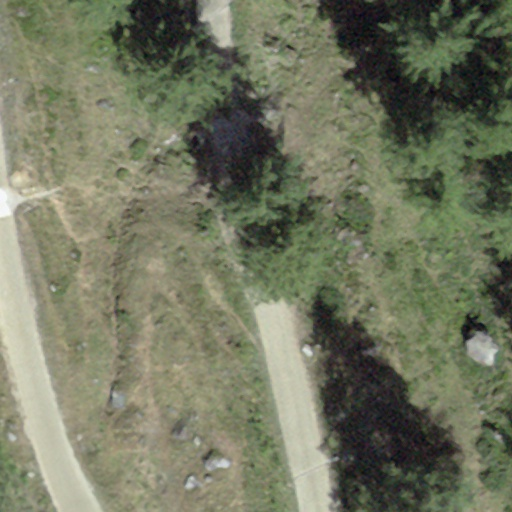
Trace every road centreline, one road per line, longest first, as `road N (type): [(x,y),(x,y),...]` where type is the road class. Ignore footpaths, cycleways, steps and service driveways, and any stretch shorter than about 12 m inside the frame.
road 1 (track): [(315,511),(222,76),(215,0)]
road 2 (track): [(0,220),(43,419),(85,511)]
